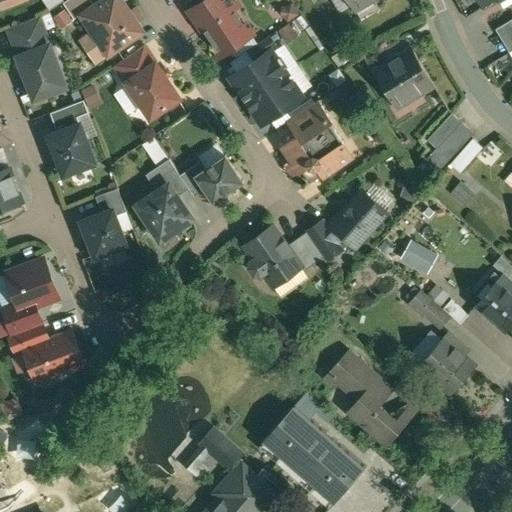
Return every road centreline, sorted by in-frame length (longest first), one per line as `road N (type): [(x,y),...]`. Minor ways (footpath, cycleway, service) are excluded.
road 1 (residential): [(52,217),(91,308),(102,326),(116,329),(133,322),(269,183),(264,163),(153,0)]
road 2 (residential): [(511,129),(473,84),(430,0)]
road 3 (residential): [(0,78),(52,217)]
